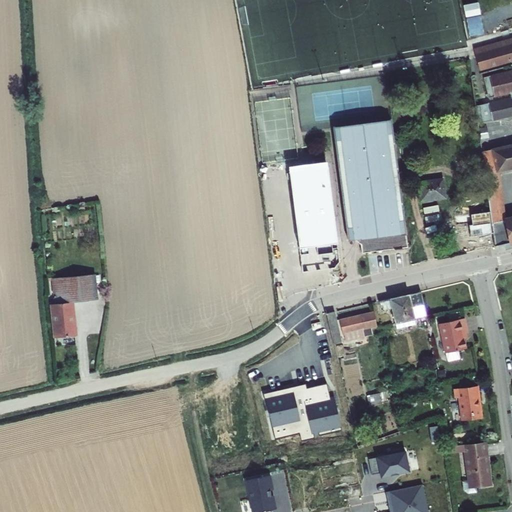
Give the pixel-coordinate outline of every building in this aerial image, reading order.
[(511,38),(473,50),(479,71),(511,61),(511,38)] [(511,69),(488,75),(494,95),(511,90),(511,69)] [(511,97),(480,101),(482,120),(511,116),(511,97)] [(392,113),(334,120),(347,237),(354,238),(361,243),(362,250),(408,245),(392,113)] [(511,142),(482,150),(496,245),(511,241),(511,142)] [(335,266),(340,260),(328,161),(290,166),(302,270),(335,266)] [(445,177),(420,180),(421,198),(446,196),(445,177)] [(50,303),(53,337),(76,335),(73,301),(98,299),(96,273),(52,277),(54,303),(50,303)] [(391,308),(395,323),(427,316),(421,289),(377,300),(378,305),(383,304),(384,309),(391,308)] [(348,339),(366,335),(365,330),(377,328),(373,311),(361,314),(360,313),(340,317),(344,334),(346,333),(348,339)] [(335,342),(341,340),(334,312),(328,313),(335,342)] [(461,317),(436,323),(443,352),(463,347),(460,332),(464,331),(461,317)] [(280,434),(324,424),(314,376),(285,382),(285,378),(241,389),(252,432),(278,429),(280,434)] [(478,384),(454,387),(455,396),(459,395),(462,418),(482,416),(478,384)] [(365,407),(382,404),(380,392),(362,395),(365,407)] [(454,453),(465,451),(469,479),(463,480),(464,489),(469,492),(478,491),(477,485),(492,483),(491,476),(488,474),(488,471),(490,469),(485,440),(453,445),(454,453)] [(384,463),(359,468),(362,484),(370,482),(371,486),(381,484),(381,485),(388,484),(388,483),(399,481),(395,459),(383,461),(384,463)] [(260,483),(237,488),(241,511),(264,511),(263,503),(262,503),(261,498),(263,497),(260,483)] [(416,511),(413,494),(388,499),(390,511),(382,511),(416,511)] [(388,499),(376,501),(377,511),(382,511),(390,511),(388,499)]
